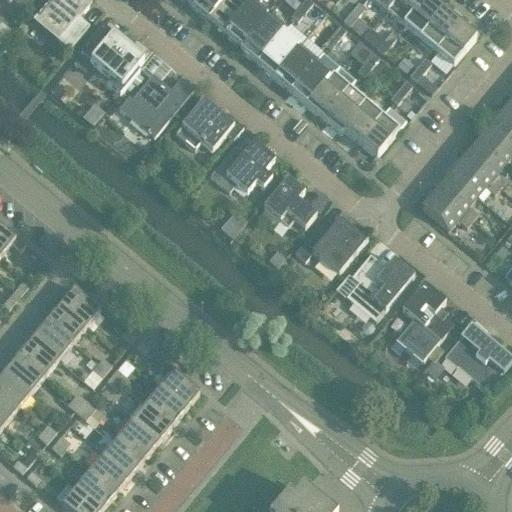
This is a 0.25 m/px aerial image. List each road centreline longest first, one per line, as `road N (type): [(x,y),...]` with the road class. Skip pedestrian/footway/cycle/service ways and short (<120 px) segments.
road 1 (residential): [(381,215),(354,207),(100,0)]
road 2 (unclassified): [(261,392),(0,174)]
road 3 (residential): [(381,215),(511,56)]
road 4 (residential): [(511,334),(392,238),(381,215)]
road 5 (unclassified): [(408,486),(261,392)]
road 6 (unclassified): [(261,392),(385,510)]
road 7 (unclassified): [(160,511),(261,392)]
